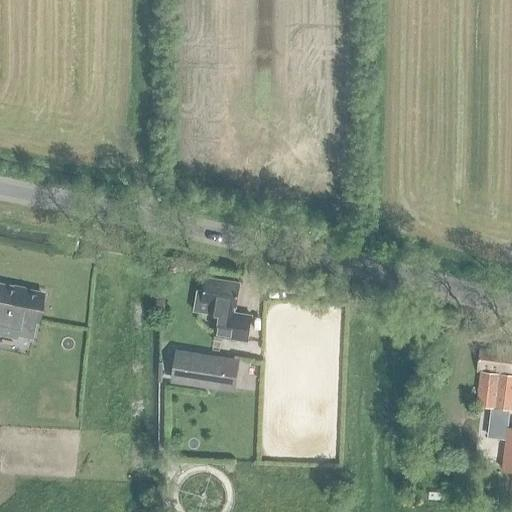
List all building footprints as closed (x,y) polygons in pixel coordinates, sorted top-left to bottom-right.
[(205,277),(203,291),(197,290),(193,311),(219,315),(216,336),(247,341),(251,316),(233,313),(234,307),(235,307),(239,283),(205,277)] [(0,312),(37,320),(43,294),(0,284),(0,312)] [(489,435),(505,437),(506,438),(508,427),(510,410),(511,394),(511,347),(497,346),(496,352),(480,350),(477,372),(481,372),(476,407),(492,408),(489,435)] [(221,361),(174,353),(170,377),(218,385),(221,361)] [(58,396),(53,401),(52,409),(56,414),(64,415),(69,410),(70,403),(65,397),(58,396)] [(506,438),(505,437),(500,470),(511,471),(511,427),(508,427),(506,438)]
